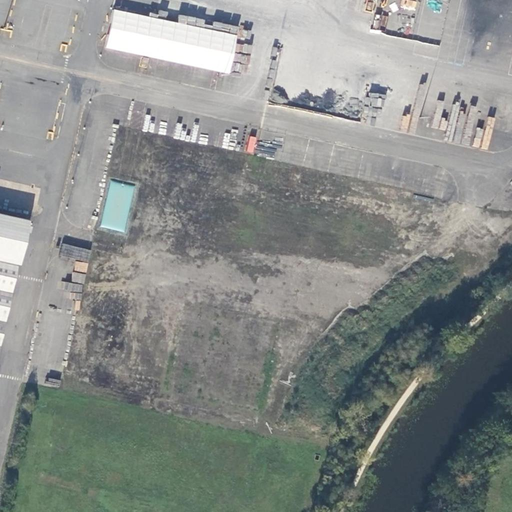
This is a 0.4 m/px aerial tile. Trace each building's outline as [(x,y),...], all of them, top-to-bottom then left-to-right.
[(415,10),(417,1),(409,0),(401,0),(401,7),(415,10)] [(113,9),(105,49),(230,73),(239,26),(213,21),(179,15),(178,22),(113,9)] [(246,53),(246,44),(235,44),(235,63),(248,63),(249,53),(246,53)] [(100,226),(124,232),(135,186),(111,180),(100,226)] [(0,343),(28,222),(0,215),(0,343)] [(88,260),(90,249),(63,245),(62,256),(88,260)] [(280,323),(187,303),(168,392),(261,413),(280,323)]
